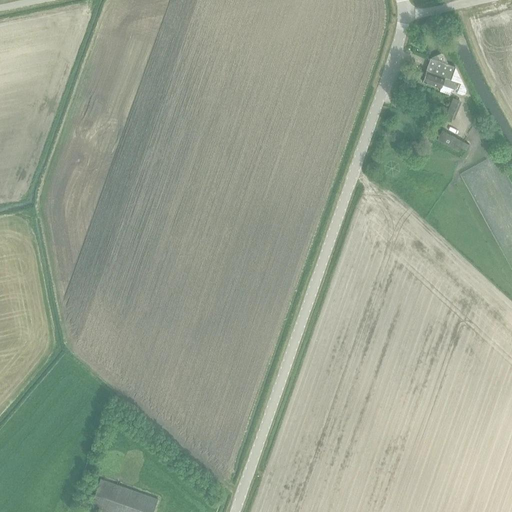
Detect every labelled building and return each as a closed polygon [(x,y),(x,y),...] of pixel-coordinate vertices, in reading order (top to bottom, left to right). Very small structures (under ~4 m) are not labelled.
[(466,89),(455,66),(447,63),(447,62),(443,53),(442,53),(441,52),(441,53),(430,57),(422,81),(441,88),(442,84),(458,90),(457,93),(462,94),(463,94),(464,94),(466,92),(466,91),(466,90),(466,89)] [(439,99),(449,102),(451,94),(440,92),(439,99)] [(454,119),(461,102),(453,98),(446,116),(454,119)] [(458,151),(460,147),(466,150),(469,144),(442,130),(437,140),(458,151)] [(153,511),(158,499),(148,496),(100,479),(90,507),(104,511),(153,511)]
